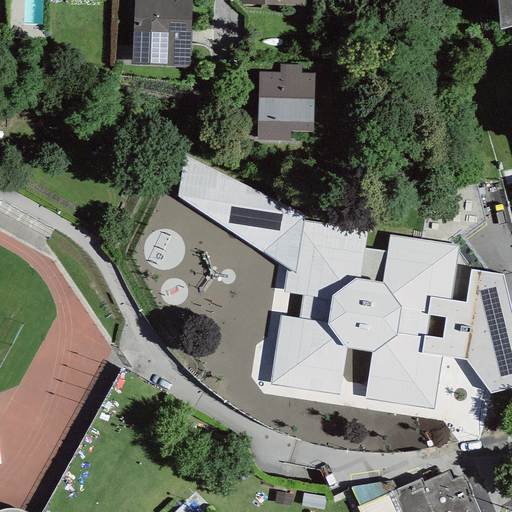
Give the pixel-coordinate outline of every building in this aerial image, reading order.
[(133,0),(132,64),(191,66),(192,0),(133,0)] [(511,0),(497,0),(500,29),(511,25),(511,0)] [(314,74),(301,73),(301,65),(280,64),(279,72),(258,72),(256,140),(289,141),(289,131),(312,132),(314,74)] [(366,231),(302,222),(303,217),(184,154),(177,197),(288,269),(282,291),(302,295),(298,319),(279,316),(269,385),(338,396),(341,382),(366,386),(362,400),(433,410),(441,357),(466,359),(491,394),(511,388),(511,313),(503,276),(469,269),(465,302),(450,300),(458,247),(390,235),(386,251),(362,249),(366,231)] [(479,511),(463,475),(452,480),(448,471),(423,482),(422,478),(397,489),(393,480),(351,487),(360,506),(356,507),(358,511),(479,511)]
